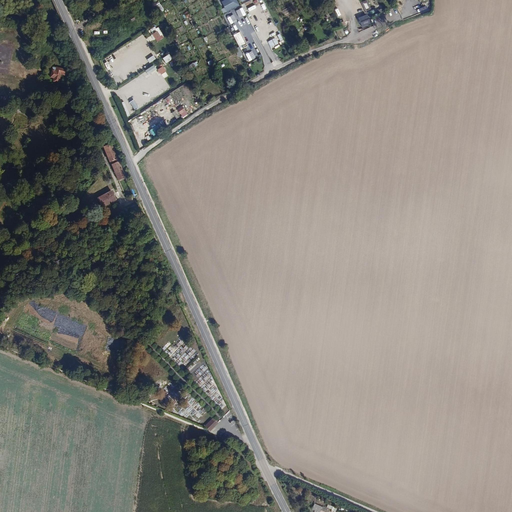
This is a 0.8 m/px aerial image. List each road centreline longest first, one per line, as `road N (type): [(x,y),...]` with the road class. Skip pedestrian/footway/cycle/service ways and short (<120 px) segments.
road 1 (secondary): [(59,0),(286,511)]
road 2 (track): [(131,164),(252,81),(400,16)]
